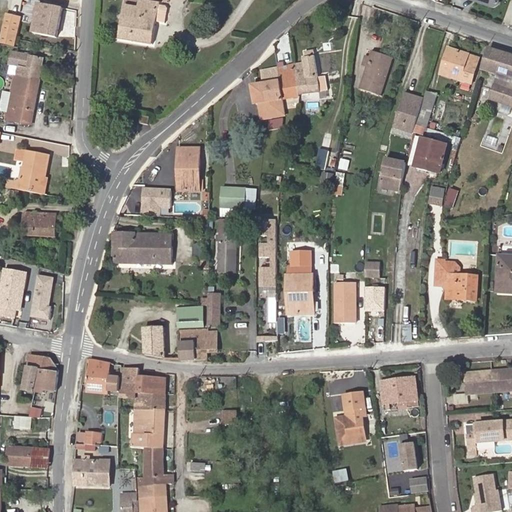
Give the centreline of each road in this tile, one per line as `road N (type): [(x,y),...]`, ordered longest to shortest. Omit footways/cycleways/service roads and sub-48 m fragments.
road 1 (residential): [(71,346),(209,369),(431,354)]
road 2 (residential): [(311,0),(121,176)]
road 3 (residential): [(121,176),(84,145),(89,0)]
road 4 (residential): [(71,346),(94,238),(121,176)]
road 5 (residential): [(59,511),(71,346)]
road 6 (residential): [(431,354),(445,511)]
road 7 (residential): [(383,0),(511,43)]
